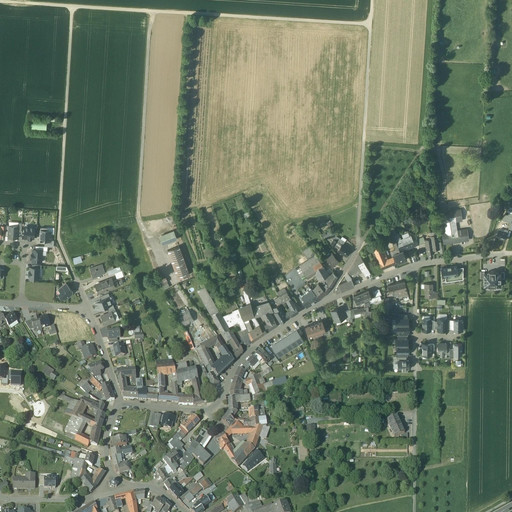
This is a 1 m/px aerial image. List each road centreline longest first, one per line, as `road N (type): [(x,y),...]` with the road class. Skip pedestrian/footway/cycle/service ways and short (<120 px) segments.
road 1 (track): [(370,24),(0,1)]
road 2 (track): [(198,273),(177,214),(185,13)]
road 3 (residential): [(120,404),(216,407),(234,368),(259,342),(328,299)]
road 4 (track): [(371,0),(358,246)]
road 5 (track): [(72,6),(58,237)]
road 6 (track): [(150,11),(138,207),(147,233)]
road 7 (track): [(414,511),(415,372)]
